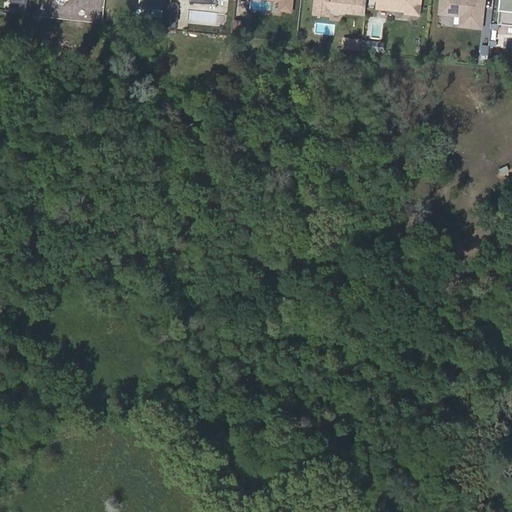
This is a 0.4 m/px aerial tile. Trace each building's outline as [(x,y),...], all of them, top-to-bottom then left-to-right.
[(11,0),(10,7),(26,8),(26,0),(11,0)] [(290,9),(291,0),(279,0),(279,8),(290,9)] [(312,0),(312,12),(327,13),(327,8),(356,11),(356,0),(312,0)] [(364,0),(356,0),(356,11),(363,12),(364,0)] [(419,0),(376,0),(375,8),(402,11),(402,13),(418,14),(419,0)] [(479,26),(481,0),(437,0),(437,4),(452,6),(452,14),(458,14),(457,24),(479,26)] [(511,0),(499,0),(497,20),(511,21),(511,0)] [(170,25),(178,26),(180,3),(172,3),(170,25)] [(179,23),(186,24),(187,9),(181,9),(179,23)] [(233,21),(231,36),(240,37),(241,22),(233,21)] [(350,48),(351,38),(341,37),(340,47),(350,48)] [(350,48),(360,49),(361,39),(351,38),(350,48)]
